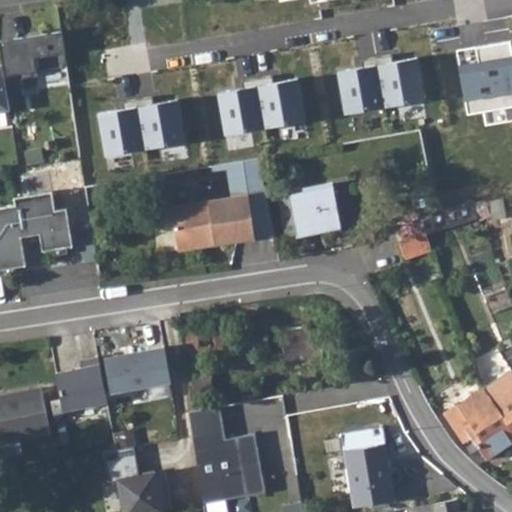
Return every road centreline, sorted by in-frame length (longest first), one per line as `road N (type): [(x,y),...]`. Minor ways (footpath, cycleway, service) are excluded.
road 1 (residential): [(0,319),(356,278),(431,426),(474,474),(511,499)]
road 2 (residential): [(511,0),(214,42)]
